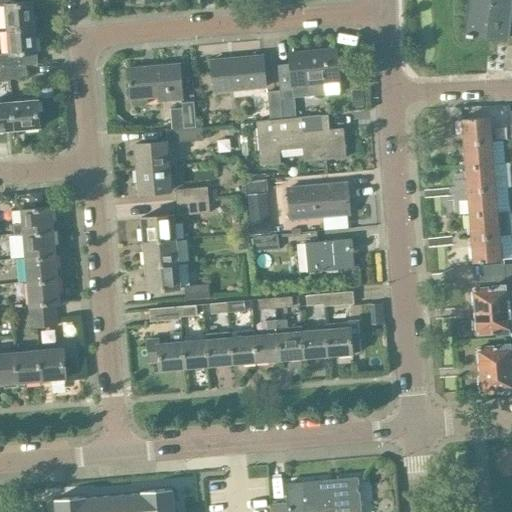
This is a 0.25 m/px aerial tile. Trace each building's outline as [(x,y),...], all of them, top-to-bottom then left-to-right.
[(34,26),(32,0),(0,0),(0,4),(4,5),(6,29),(34,26)] [(511,6),(511,2),(490,0),(470,0),(467,33),(506,38),(510,6),(511,6)] [(37,51),(34,26),(6,29),(8,53),(0,53),(0,80),(26,78),(25,66),(37,65),(36,51),(37,51)] [(278,71),(279,91),(282,120),(296,119),(294,98),(324,95),(323,82),(339,81),(336,49),(289,53),(291,70),(278,71)] [(263,56),(210,61),(213,92),(266,87),(263,56)] [(182,99),(179,64),(128,68),(131,104),(135,107),(145,106),(147,102),(147,97),(158,96),(158,101),(182,99)] [(282,120),(279,91),(267,92),(270,121),(282,120)] [(37,99),(11,101),(13,130),(39,128),(37,99)] [(0,131),(13,130),(11,101),(0,102),(0,131)] [(193,102),(182,103),(184,128),(195,127),(193,102)] [(282,120),(270,121),(256,122),(260,165),(280,163),(279,149),(303,147),(304,161),(346,157),(343,128),(304,132),(302,118),(296,119),(282,120)] [(491,118),(463,120),(465,144),(492,142),(491,118)] [(202,127),(195,127),(184,128),(184,129),(170,130),(171,143),(203,140),(202,127)] [(166,142),(134,145),(137,170),(168,167),(166,142)] [(494,166),(492,142),(465,144),(467,168),(494,166)] [(496,189),(494,166),(467,168),(468,191),(496,189)] [(171,190),(168,167),(137,170),(139,193),(171,190)] [(266,177),(244,180),(245,193),(267,191),(266,177)] [(348,182),(287,187),(290,219),(350,214),(348,182)] [(207,185),(176,188),(177,202),(208,199),(207,185)] [(498,213),(496,189),(468,191),(470,215),(498,213)] [(209,213),(208,199),(177,202),(178,216),(209,213)] [(20,210),(23,234),(53,232),(51,207),(20,210)] [(511,233),(510,212),(498,213),(470,215),(472,239),(500,236),(511,235),(511,233)] [(173,215),(141,218),(143,243),(175,240),(173,215)] [(56,256),(53,232),(23,234),(25,259),(56,256)] [(249,234),(238,234),(240,250),(250,249),(249,234)] [(278,236),(253,239),(254,253),(279,251),(278,236)] [(502,261),(500,236),(472,239),(474,263),(502,261)] [(353,239),(306,243),(308,273),(355,268),(353,239)] [(177,264),(175,240),(143,243),(146,268),(177,264)] [(58,280),(56,256),(25,259),(27,283),(58,280)] [(479,265),(479,277),(505,274),(504,263),(479,265)] [(180,289),(177,264),(146,268),(148,292),(180,289)] [(506,286),(505,274),(479,277),(480,289),(475,290),(475,294),(472,294),(473,305),(476,305),(476,313),(511,309),(511,300),(509,301),(508,286),(506,286)] [(60,305),(58,280),(27,283),(29,308),(30,307),(31,319),(43,318),(56,317),(55,305),(60,305)] [(207,285),(185,287),(186,301),(209,298),(207,285)] [(354,304),(353,291),(322,294),(323,304),(324,307),(354,304)] [(323,304),(322,294),(306,295),(307,305),(323,304)] [(293,307),(292,297),(275,299),(276,308),(293,307)] [(276,308),(275,299),(258,300),(259,310),(276,308)] [(245,311),(244,301),(227,303),(228,313),(245,311)] [(228,313),(227,303),(210,304),(211,314),(228,313)] [(180,320),(179,308),(149,310),(150,322),(180,320)] [(511,319),(511,309),(476,313),(477,321),(475,321),(476,332),(478,331),(478,335),(493,334),(493,335),(511,333),(511,320),(511,319)] [(57,325),(56,317),(43,318),(44,326),(57,325)] [(44,326),(43,318),(31,319),(32,327),(44,326)] [(302,332),(301,326),(288,327),(287,319),(276,321),(280,361),(304,359),(302,332)] [(280,361),(276,321),(267,321),(269,335),(254,336),(257,363),(280,361)] [(325,325),(326,330),(328,356),(353,354),(353,352),(361,352),(358,321),(349,322),(349,328),(335,329),(335,324),(325,325)] [(328,356),(326,330),(302,332),(304,359),(328,356)] [(257,363),(254,336),(252,336),(252,331),(230,333),(232,365),(257,363)] [(232,365),(230,333),(206,335),(208,367),(232,365)] [(184,369),(182,342),(181,342),(180,334),(169,335),(169,343),(157,345),(156,336),(147,337),(149,362),(159,361),(160,371),(184,369)] [(208,367),(206,335),(204,335),(205,340),(182,342),(184,369),(208,367)] [(493,348),(480,349),(480,353),(477,353),(478,364),(481,363),(482,371),(511,368),(511,345),(493,347),(493,348)] [(63,348),(39,351),(41,381),(51,380),(51,384),(64,383),(64,379),(66,379),(63,348)] [(41,381),(39,351),(15,353),(18,383),(27,382),(27,386),(41,385),(40,381),(41,381)] [(18,383),(15,353),(0,353),(0,384),(3,384),(4,388),(16,387),(16,383),(18,383)] [(511,368),(482,371),(482,379),(479,379),(480,390),(484,389),(484,393),(498,392),(498,393),(511,392),(511,368)] [(361,511),(358,478),(288,484),(290,503),(274,504),(274,511),(361,511)] [(173,511),(172,488),(141,491),(141,493),(140,493),(93,497),(86,498),(86,496),(55,499),(55,511),(173,511)]
